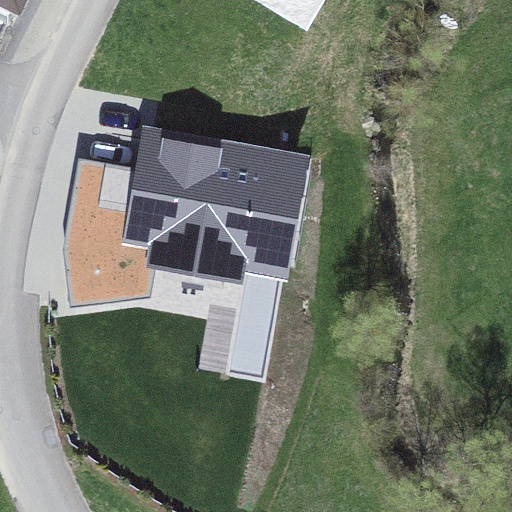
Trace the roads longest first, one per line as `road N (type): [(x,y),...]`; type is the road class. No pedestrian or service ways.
road 1 (unclassified): [(93,0),(57,69),(17,191),(6,256),(9,379)]
road 2 (unclassified): [(53,511),(19,429),(9,379)]
